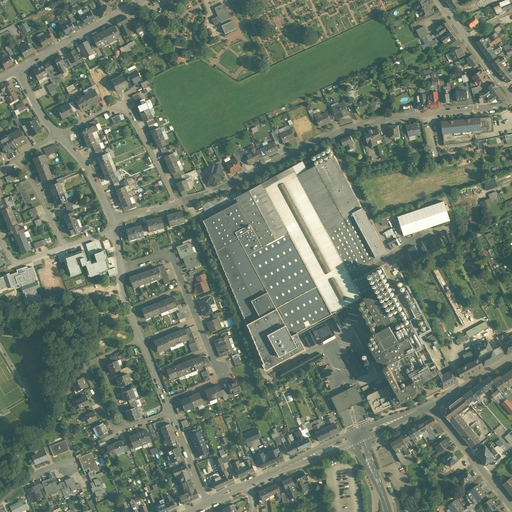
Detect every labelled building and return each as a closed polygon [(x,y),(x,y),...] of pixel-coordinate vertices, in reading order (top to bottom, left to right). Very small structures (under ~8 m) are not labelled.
[(68,0),(73,9),(90,0),(68,0)] [(98,0),(97,1),(101,8),(105,6),(101,0),(98,0)] [(423,0),(418,2),(415,4),(418,10),(429,5),(426,0),(423,0)] [(447,0),(446,1),(452,9),(461,5),(460,3),(467,0),(447,0)] [(511,3),(501,8),(503,12),(511,7),(511,3)] [(224,8),(223,4),(214,8),(218,16),(212,19),(214,25),(221,22),(223,25),(221,26),(225,34),(236,29),(232,21),(231,21),(230,18),(231,18),(226,7),(224,8)] [(101,8),(98,10),(102,18),(111,13),(107,5),(101,8)] [(429,5),(418,10),(420,17),(421,17),(424,15),(432,12),(429,5)] [(84,15),(81,17),(85,24),(89,21),(94,18),(90,11),(89,12),(84,15)] [(125,16),(115,20),(118,27),(120,26),(125,36),(130,34),(128,29),(125,24),(128,22),(125,16)] [(474,16),(466,22),(471,28),(479,23),(474,16)] [(140,19),(136,22),(134,21),(133,22),(133,23),(139,35),(146,30),(146,29),(145,27),(145,26),(143,24),(140,19)] [(74,30),(69,21),(69,22),(61,27),(61,26),(60,26),(65,35),(70,32),(74,30)] [(453,30),(447,22),(442,25),(446,31),(448,33),(448,34),(453,30)] [(25,23),(20,26),(24,33),(30,30),(25,23)] [(501,24),(494,29),(494,30),(498,34),(505,29),(501,24)] [(442,25),(436,29),(438,31),(441,35),(446,31),(442,25)] [(114,26),(103,32),(109,42),(120,36),(114,26)] [(428,35),(424,26),(416,30),(421,39),(422,38),(425,44),(430,42),(432,41),(430,36),(429,34),(428,35)] [(453,30),(448,34),(448,33),(447,34),(448,35),(451,40),(457,35),(453,30)] [(494,30),(488,34),(490,37),(493,41),(499,36),(498,35),(498,34),(494,30)] [(103,32),(92,37),(98,48),(109,42),(103,32)] [(48,33),(44,36),(44,35),(38,38),(43,47),(47,45),(47,44),(52,41),(48,33)] [(490,37),(484,39),(488,45),(489,44),(493,42),(493,41),(490,37)] [(432,41),(430,42),(431,44),(433,48),(438,46),(437,43),(440,41),(438,38),(432,41)] [(459,38),(453,42),(455,47),(458,46),(463,44),(459,38)] [(484,39),(483,38),(477,42),(482,50),(488,45),(484,39)] [(85,41),(78,46),(84,54),(91,49),(85,41)] [(133,41),(128,44),(131,50),(136,47),(133,41)] [(28,45),(20,50),(20,49),(19,49),(20,50),(22,53),(24,57),(33,53),(28,44),(28,45)] [(131,50),(128,44),(122,47),(125,53),(131,50)] [(488,45),(482,50),(484,53),(487,50),(492,48),(489,44),(488,45)] [(450,52),(450,53),(454,60),(465,55),(464,52),(463,53),(461,48),(460,48),(450,52)] [(492,48),(487,50),(484,53),(490,61),(497,56),(494,52),(492,50),(492,48)] [(76,54),(74,50),(71,51),(71,50),(68,52),(69,52),(68,54),(67,54),(69,58),(72,63),(77,60),(78,58),(77,57),(78,56),(77,54),(76,54)] [(479,63),(473,54),(467,58),(468,61),(471,65),(473,67),(479,63)] [(4,59),(1,61),(0,60),(5,68),(13,64),(8,56),(8,57),(4,59)] [(63,61),(60,56),(54,59),(62,73),(61,73),(62,74),(66,72),(61,64),(64,63),(63,61)] [(109,61),(106,56),(100,59),(103,65),(109,61)] [(499,59),(492,64),(498,72),(505,67),(502,63),(500,60),(499,59)] [(459,61),(450,65),(450,69),(454,66),(456,70),(462,66),(459,61)] [(49,62),(43,65),(47,72),(50,70),(53,69),(49,62)] [(43,65),(33,71),(38,80),(48,75),(47,72),(43,65)] [(505,67),(498,72),(507,83),(511,78),(511,75),(508,71),(505,67)] [(136,68),(128,72),(133,83),(141,79),(136,68)] [(487,75),(485,72),(484,72),(482,70),(472,77),(476,82),(477,81),(480,85),(488,79),(486,76),(487,75)] [(40,83),(49,77),(48,75),(38,80),(40,83)] [(122,75),(111,81),(117,92),(128,86),(122,75)] [(59,83),(55,76),(53,76),(49,77),(52,83),(53,85),(59,83)] [(117,92),(111,81),(100,87),(106,98),(117,92)] [(14,93),(11,87),(8,82),(0,86),(0,87),(2,92),(7,100),(9,104),(18,99),(14,93)] [(52,83),(46,86),(50,93),(55,89),(53,85),(52,83)] [(74,83),(66,88),(68,93),(77,89),(74,83)] [(494,83),(487,88),(488,89),(491,93),(492,93),(498,89),(499,89),(494,83)] [(100,93),(95,85),(91,87),(93,90),(94,90),(97,95),(100,93)] [(498,89),(492,93),(493,95),(498,102),(504,97),(498,89)] [(93,90),(85,94),(85,95),(90,106),(100,101),(97,95),(94,90),(93,90)] [(467,91),(456,91),(457,102),(462,101),(461,101),(467,100),(467,101),(468,101),(467,91)] [(85,95),(76,100),(81,110),(85,108),(85,110),(88,108),(88,107),(90,106),(85,95)] [(355,104),(356,108),(359,114),(370,109),(367,103),(366,99),(355,104)] [(431,100),(428,100),(428,102),(429,108),(439,107),(438,99),(431,100)] [(378,101),(375,102),(374,100),(367,103),(370,108),(373,107),(374,110),(381,107),(379,104),(380,104),(379,104),(378,101)] [(141,103),(136,105),(140,113),(149,110),(145,101),(141,103)] [(69,103),(56,110),(58,109),(60,112),(59,113),(60,114),(63,118),(62,119),(74,113),(73,112),(70,106),(69,103)] [(344,103),(339,105),(333,108),(334,112),(337,118),(337,119),(348,114),(344,103)] [(149,110),(140,113),(143,122),(152,118),(149,110)] [(321,115),(316,118),(320,126),(331,122),(331,121),(328,115),(327,113),(321,115)] [(119,115),(111,118),(113,124),(121,121),(119,115)] [(307,117),(296,122),(298,126),(297,126),(298,126),(301,134),(312,130),(309,121),(307,117)] [(493,117),(441,122),(442,129),(443,134),(494,128),(493,117)] [(34,120),(25,125),(28,130),(31,135),(32,136),(41,131),(34,120)] [(91,126),(90,127),(92,133),(95,132),(101,129),(98,123),(97,124),(96,124),(91,126)] [(418,124),(406,127),(408,133),(409,136),(410,140),(415,139),(416,138),(415,135),(420,133),(418,124)] [(279,134),(289,129),(288,126),(288,125),(277,130),(279,132),(279,134)] [(398,125),(388,126),(390,139),(394,138),(394,137),(400,136),(398,125)] [(90,127),(81,130),(83,136),(92,133),(90,127)] [(159,127),(150,131),(154,139),(163,136),(161,131),(159,127)] [(494,128),(443,134),(443,139),(444,145),(473,142),(474,141),(474,135),(476,133),(494,131),(494,128)] [(20,129),(8,135),(16,147),(27,141),(20,129)] [(279,134),(281,139),(283,142),(294,138),(292,133),(290,129),(289,129),(279,134)] [(372,130),(372,131),(376,141),(381,139),(382,139),(381,137),(378,129),(372,130)] [(372,130),(371,130),(369,130),(369,132),(365,133),(369,147),(377,145),(376,141),(372,131),(372,130)] [(92,133),(83,136),(86,142),(94,138),(92,133)] [(8,135),(4,138),(5,139),(3,140),(1,139),(0,140),(0,144),(5,153),(10,151),(12,152),(13,151),(13,149),(16,147),(8,135)] [(350,135),(341,140),(344,146),(346,145),(351,143),(354,142),(350,135)] [(163,136),(154,139),(158,148),(167,144),(165,140),(163,136)] [(94,138),(86,142),(88,148),(93,146),(97,144),(94,138)] [(485,146),(488,145),(487,139),(478,141),(481,154),(486,153),(485,146)] [(263,147),(267,155),(278,151),(274,142),(268,145),(263,147)] [(56,144),(44,149),(46,155),(58,150),(56,144)] [(242,152),(239,147),(235,149),(236,151),(241,160),(245,158),(242,152)] [(253,147),(248,149),(249,149),(243,152),(242,152),(245,158),(248,165),(260,159),(256,151),(254,148),(253,147)] [(267,155),(263,147),(258,150),(262,158),(267,155)] [(241,160),(236,151),(232,153),(235,158),(237,162),(241,160)] [(170,154),(169,153),(163,156),(167,166),(176,162),(173,153),(170,154)] [(43,154),(33,158),(38,170),(47,166),(43,154)] [(103,155),(97,157),(99,163),(108,160),(106,154),(103,155)] [(335,156),(315,166),(320,175),(308,181),(307,179),(300,182),(325,228),(362,208),(335,156)] [(235,158),(226,163),(228,168),(228,169),(229,171),(230,171),(231,174),(241,168),(239,165),(239,164),(238,163),(237,162),(235,158)] [(108,160),(99,163),(102,169),(111,165),(108,160)] [(308,170),(303,161),(292,167),(300,182),(307,179),(308,181),(320,175),(315,166),(308,170)] [(176,162),(167,166),(171,174),(173,174),(179,171),(180,171),(176,162)] [(111,165),(102,169),(104,175),(113,171),(111,165)] [(217,165),(214,167),(213,165),(209,167),(216,181),(220,180),(219,178),(224,175),(221,170),(218,165),(217,165)] [(47,166),(38,170),(43,182),(52,178),(47,166)] [(209,167),(204,170),(205,171),(202,173),(201,174),(203,177),(207,184),(212,181),(213,183),(216,181),(209,167)] [(300,182),(292,167),(261,184),(271,201),(288,233),(316,286),(347,270),(348,270),(339,255),(337,256),(332,247),(335,245),(325,228),(300,182)] [(113,171),(104,175),(107,181),(111,179),(115,177),(113,171)] [(511,172),(495,178),(498,187),(511,181),(511,172)] [(14,174),(5,177),(7,183),(16,179),(15,176),(14,174)] [(181,176),(175,178),(176,183),(186,179),(184,175),(181,176)] [(490,179),(484,181),(484,182),(487,190),(498,187),(495,178),(490,179)] [(122,181),(119,182),(120,185),(114,187),(116,190),(124,186),(125,187),(128,185),(126,179),(122,181)] [(186,179),(176,183),(180,192),(186,190),(189,188),(187,183),(186,179)] [(20,182),(15,185),(18,193),(20,192),(24,191),(20,182)] [(58,183),(50,186),(54,197),(62,193),(60,188),(61,188),(59,182),(58,183)] [(261,184),(242,194),(241,192),(237,194),(238,196),(235,198),(237,202),(244,215),(271,201),(261,184)] [(124,186),(116,190),(118,196),(127,192),(125,187),(124,186)] [(24,191),(20,192),(23,200),(29,198),(26,190),(24,191)] [(496,191),(488,194),(490,198),(492,205),(500,202),(496,191)] [(127,192),(118,196),(120,201),(129,198),(127,192)] [(62,193),(54,197),(57,205),(65,202),(62,193)] [(11,196),(4,199),(0,200),(0,206),(1,208),(7,206),(7,207),(10,206),(14,205),(11,196)] [(129,198),(120,201),(123,207),(128,205),(132,204),(129,198)] [(492,205),(490,198),(480,202),(483,208),(492,205)] [(271,201),(244,215),(253,231),(261,247),(288,233),(271,201)] [(444,201),(398,216),(404,236),(450,221),(444,201)] [(237,202),(202,221),(206,229),(209,234),(208,235),(211,240),(213,245),(213,246),(216,251),(238,239),(253,231),(244,215),(237,202)] [(5,219),(14,215),(10,206),(7,207),(1,210),(3,213),(2,213),(2,214),(3,213),(5,219)] [(35,207),(29,210),(33,218),(38,216),(35,207)] [(362,208),(325,228),(335,245),(339,255),(348,270),(349,272),(386,252),(362,208)] [(72,212),(64,215),(67,224),(75,220),(72,212)] [(182,212),(174,214),(177,224),(185,222),(184,220),(183,214),(182,212)] [(174,214),(167,216),(169,222),(170,226),(177,224),(174,214)] [(14,215),(5,219),(7,224),(6,224),(7,224),(8,227),(8,228),(18,224),(14,215)] [(161,217),(154,219),(156,230),(164,228),(163,224),(162,218),(161,217)] [(154,219),(146,221),(147,225),(149,231),(149,232),(156,230),(154,219)] [(75,220),(67,224),(71,235),(81,231),(78,225),(77,225),(75,220)] [(18,224),(8,228),(9,231),(8,232),(9,234),(13,233),(14,235),(24,231),(23,231),(22,227),(21,226),(19,227),(18,224)] [(88,224),(82,226),(84,232),(90,229),(88,224)] [(141,226),(134,228),(136,238),(144,236),(143,232),(141,227),(141,226)] [(134,228),(126,230),(128,234),(129,240),(136,238),(134,228)] [(392,228),(384,232),(387,237),(392,235),(393,236),(395,235),(392,228)] [(18,244),(27,240),(24,231),(14,235),(14,236),(15,235),(16,239),(15,239),(16,239),(18,244)] [(261,247),(253,231),(238,239),(267,292),(275,308),(290,301),(261,247)] [(431,253),(449,244),(443,231),(436,235),(439,241),(435,243),(432,237),(426,241),(431,253)] [(288,233),(261,247),(290,301),(316,286),(288,233)] [(397,238),(388,243),(391,250),(401,245),(397,238)] [(267,292),(238,239),(216,251),(215,251),(218,257),(220,262),(223,268),(222,268),(225,273),(224,274),(227,279),(230,284),(229,285),(232,290),(231,290),(234,296),(237,301),(236,301),(239,307),(267,292)] [(27,240),(18,244),(20,249),(20,250),(22,253),(21,253),(21,254),(31,250),(27,240)] [(183,245),(177,247),(182,258),(184,258),(193,254),(189,243),(183,245)] [(106,260),(103,252),(94,255),(97,263),(91,265),(90,262),(87,263),(88,266),(85,267),(89,278),(99,275),(99,274),(108,270),(105,260),(106,260)] [(88,266),(87,263),(83,253),(65,259),(67,264),(66,264),(70,277),(80,274),(77,265),(80,264),(81,269),(85,267),(88,266)] [(193,254),(184,258),(188,268),(194,266),(199,264),(195,253),(193,254)] [(476,258),(465,264),(469,274),(480,268),(476,258)] [(0,290),(2,290),(1,289),(8,287),(8,288),(14,286),(14,285),(21,283),(22,287),(24,293),(25,293),(27,299),(26,299),(28,305),(42,300),(40,294),(38,295),(35,289),(40,287),(38,281),(35,282),(34,278),(36,277),(33,267),(28,268),(27,266),(16,270),(17,272),(10,275),(9,273),(3,275),(4,276),(0,277),(0,290)] [(158,267),(152,269),(156,279),(162,277),(161,274),(160,272),(159,269),(158,267)] [(381,267),(367,274),(369,279),(384,272),(381,267)] [(152,269),(146,271),(150,281),(156,279),(152,269)] [(332,306),(335,312),(362,297),(347,270),(316,286),(328,308),(332,306)] [(146,271),(141,273),(144,283),(150,281),(146,271)] [(384,272),(369,279),(377,293),(376,293),(375,293),(375,294),(377,293),(391,286),(384,272)] [(141,273),(140,273),(135,275),(139,285),(138,285),(139,285),(144,283),(141,273)] [(135,275),(129,277),(133,287),(138,285),(139,285),(135,275)] [(204,279),(198,281),(199,283),(195,284),(197,289),(197,290),(198,293),(199,294),(208,290),(204,279)] [(328,308),(316,286),(290,301),(275,308),(246,324),(249,330),(248,330),(251,335),(251,336),(253,341),(256,347),(255,347),(258,352),(260,358),(263,363),(261,364),(264,369),(265,370),(270,367),(304,349),(296,333),(331,314),(328,308)] [(391,286),(377,293),(382,303),(396,295),(391,286)] [(407,290),(403,292),(408,302),(412,300),(407,290)] [(239,307),(238,307),(241,312),(241,313),(244,318),(243,318),(246,324),(275,308),(267,292),(239,307)] [(396,295),(382,303),(377,293),(375,294),(367,298),(365,300),(366,302),(369,309),(380,328),(382,327),(384,329),(390,326),(389,324),(392,322),(390,318),(387,312),(401,305),(396,295)] [(200,301),(198,302),(200,307),(201,308),(202,310),(202,311),(202,312),(204,312),(205,314),(206,315),(212,312),(211,309),(216,307),(212,296),(200,301)] [(173,297),(164,300),(168,310),(177,306),(173,297)] [(164,300),(156,303),(160,313),(168,310),(164,300)] [(421,317),(412,300),(408,302),(416,319),(421,317)] [(156,303),(149,306),(153,316),(160,313),(156,303)] [(401,305),(387,312),(390,318),(391,318),(391,317),(399,313),(404,310),(401,305)] [(149,306),(141,309),(145,319),(153,316),(149,306)] [(347,318),(345,316),(348,314),(345,308),(336,313),(341,322),(347,318)] [(411,323),(404,310),(399,313),(391,317),(391,318),(390,318),(392,322),(389,324),(390,326),(384,329),(366,339),(372,350),(375,357),(382,369),(384,367),(393,384),(396,391),(397,391),(403,403),(406,401),(407,400),(408,400),(414,397),(416,395),(418,392),(418,389),(416,386),(436,375),(438,378),(442,376),(439,370),(440,370),(435,361),(434,361),(422,338),(420,339),(411,323)] [(218,318),(206,322),(210,332),(222,328),(218,318)] [(485,321),(466,332),(469,337),(488,327),(485,321)] [(184,329),(178,331),(182,342),(188,340),(188,338),(187,335),(185,332),(184,329)] [(178,331),(172,334),(176,345),(182,342),(178,331)] [(433,333),(426,337),(430,343),(433,341),(436,339),(433,333)] [(176,345),(172,334),(166,336),(170,347),(176,345)] [(466,334),(456,340),(459,345),(469,339),(466,334)] [(506,342),(502,344),(502,345),(507,354),(511,351),(511,334),(509,336),(511,340),(506,342)] [(222,337),(214,341),(217,349),(230,344),(227,336),(227,335),(222,337)] [(506,342),(503,335),(498,337),(500,340),(502,344),(506,342)] [(160,339),(164,350),(170,347),(166,336),(163,337),(162,338),(160,339)] [(164,350),(160,339),(160,338),(157,340),(156,340),(154,341),(156,345),(156,346),(156,347),(157,347),(158,352),(164,350)] [(436,339),(433,341),(437,350),(441,348),(436,339)] [(498,359),(493,350),(488,341),(475,348),(480,358),(479,358),(484,366),(489,364),(493,362),(498,359)] [(230,344),(217,349),(220,357),(231,353),(233,352),(230,344)] [(502,345),(493,350),(498,359),(507,354),(502,345)] [(356,348),(345,354),(355,376),(358,374),(359,376),(367,372),(356,348)] [(468,364),(473,373),(484,366),(479,358),(480,358),(475,348),(463,355),(468,364)] [(201,356),(192,359),(196,369),(204,365),(201,356)] [(192,359),(186,362),(190,372),(196,370),(196,369),(192,359)] [(328,367),(330,366),(327,359),(315,363),(323,382),(329,380),(327,377),(329,376),(327,371),(329,370),(328,367)] [(111,362),(107,364),(111,373),(119,370),(116,361),(115,361),(111,362)] [(186,362),(180,364),(184,374),(190,372),(186,362)] [(180,364),(174,366),(178,377),(184,374),(180,364)] [(473,373),(468,364),(457,370),(462,379),(473,373)] [(178,377),(174,366),(166,370),(169,375),(170,379),(174,378),(175,380),(179,378),(178,377)] [(511,369),(501,377),(507,386),(508,387),(511,384),(511,369)] [(452,370),(442,376),(438,378),(443,387),(444,389),(445,388),(445,387),(457,381),(452,370)] [(122,376),(116,378),(119,387),(125,385),(131,383),(127,374),(122,376)] [(501,377),(500,376),(492,381),(495,384),(499,389),(500,390),(507,386),(501,377)] [(492,381),(490,377),(481,383),(486,391),(491,387),(493,390),(495,392),(499,389),(495,384),(492,381)] [(77,380),(73,381),(73,382),(78,391),(80,389),(81,390),(82,389),(85,387),(81,378),(77,380)] [(233,380),(231,381),(231,382),(227,384),(229,390),(231,394),(232,394),(241,391),(237,380),(234,381),(233,380)] [(481,383),(472,389),(478,397),(486,391),(481,383)] [(385,387),(395,406),(396,405),(397,405),(403,403),(397,391),(396,391),(393,384),(388,387),(388,386),(387,386),(385,387)] [(215,387),(214,387),(212,388),(216,398),(222,395),(223,395),(221,390),(218,385),(217,385),(215,386),(215,387)] [(331,397),(338,413),(342,411),(355,404),(363,401),(355,385),(349,388),(335,395),(331,397)] [(511,392),(509,388),(508,387),(507,386),(500,390),(507,399),(511,404),(511,392)] [(395,406),(385,387),(382,388),(379,390),(377,387),(375,388),(386,409),(395,406)] [(212,388),(209,389),(208,389),(206,389),(206,390),(205,390),(207,396),(209,401),(216,398),(212,388)] [(386,409),(375,388),(374,388),(374,392),(369,395),(368,395),(367,396),(367,397),(367,398),(374,412),(375,413),(376,414),(377,414),(378,414),(386,409)] [(131,389),(122,392),(125,401),(128,400),(134,398),(135,398),(131,389)] [(472,389),(463,396),(470,405),(476,401),(474,399),(478,397),(472,389)] [(495,392),(492,395),(495,399),(498,403),(502,400),(499,396),(503,393),(500,390),(499,389),(495,392)] [(291,391),(285,394),(289,402),(294,399),(291,391)] [(199,393),(189,397),(194,408),(203,404),(201,399),(199,393)] [(507,399),(503,393),(499,396),(502,400),(504,402),(507,399)] [(86,395),(76,400),(80,408),(83,406),(90,403),(86,395)] [(453,403),(460,413),(470,406),(463,396),(453,403)] [(189,397),(180,400),(182,406),(184,411),(194,408),(189,397)] [(478,397),(474,399),(476,401),(470,405),(472,407),(481,401),(478,397)] [(511,404),(507,399),(504,402),(502,403),(511,414),(511,404)] [(135,401),(129,403),(132,409),(134,408),(138,407),(135,401)] [(460,413),(453,403),(449,406),(443,411),(443,413),(450,421),(459,413),(460,413)] [(484,415),(477,406),(473,408),(481,417),(484,415)] [(132,409),(126,411),(130,421),(138,418),(134,408),(132,409)] [(94,411),(85,415),(89,423),(97,419),(94,411)] [(481,440),(459,413),(450,421),(472,448),(481,440)] [(329,418),(325,420),(328,426),(335,423),(332,417),(331,417),(329,418)] [(433,417),(425,422),(428,427),(430,426),(432,425),(437,422),(433,417)] [(322,418),(310,423),(312,427),(319,423),(322,429),(326,427),(322,418)] [(425,422),(417,426),(421,432),(425,430),(428,428),(429,428),(428,427),(425,422)] [(437,422),(432,425),(434,428),(436,427),(441,434),(445,432),(437,422)] [(103,423),(92,428),(97,437),(99,436),(106,433),(107,432),(103,423)] [(161,427),(160,427),(168,445),(177,441),(170,423),(166,425),(161,427)] [(322,429),(319,423),(312,427),(315,433),(319,441),(330,436),(326,427),(322,429)] [(328,426),(326,427),(330,436),(339,432),(335,423),(328,426)] [(417,426),(408,432),(412,438),(419,433),(421,432),(417,426)] [(301,430),(300,431),(304,439),(307,437),(310,436),(309,432),(307,428),(301,430)] [(257,429),(243,435),(246,443),(251,441),(260,437),(257,429)] [(146,430),(137,433),(141,445),(150,441),(146,430)] [(200,431),(190,435),(199,455),(208,451),(200,431)] [(300,431),(295,434),(299,441),(304,439),(300,431)] [(408,432),(401,436),(406,445),(409,449),(413,447),(410,443),(409,443),(408,441),(412,438),(408,432)] [(141,445),(137,433),(129,437),(132,442),(134,448),(141,445)] [(419,433),(412,438),(414,442),(421,437),(419,433)] [(279,435),(274,438),(275,439),(277,444),(282,442),(279,435)] [(396,439),(401,448),(404,446),(406,445),(401,436),(396,439)] [(299,441),(295,443),(298,451),(311,445),(307,437),(299,441)] [(401,448),(396,439),(390,442),(395,451),(398,449),(401,448)] [(445,439),(436,446),(440,452),(445,448),(449,445),(445,439)] [(65,440),(50,446),(54,456),(69,450),(68,447),(65,440)] [(125,450),(121,440),(113,444),(117,454),(125,450)] [(288,446),(285,447),(288,455),(298,451),(295,443),(292,444),(288,446)] [(113,444),(104,447),(105,451),(108,450),(110,456),(117,454),(113,444)] [(475,452),(486,466),(492,462),(491,462),(495,458),(493,456),(498,452),(492,445),(487,448),(485,445),(481,449),(481,448),(475,452)] [(156,447),(150,450),(152,455),(158,453),(156,447)] [(173,449),(167,451),(172,462),(181,458),(177,447),(173,449)] [(274,447),(269,449),(270,451),(268,452),(269,456),(268,457),(271,463),(283,458),(280,451),(279,452),(278,448),(275,449),(274,447)] [(44,448),(39,450),(38,453),(35,455),(32,456),(33,459),(35,464),(48,459),(46,454),(44,448)] [(405,460),(400,451),(398,450),(398,449),(395,451),(398,456),(401,463),(405,460)] [(258,461),(265,458),(263,452),(256,455),(258,461)] [(91,453),(86,454),(87,455),(82,457),(79,458),(82,465),(81,465),(83,470),(88,468),(90,472),(94,470),(95,472),(99,470),(96,464),(94,458),(93,459),(91,453)] [(450,453),(444,458),(450,467),(459,460),(453,453),(451,454),(450,453)] [(265,458),(258,461),(261,468),(271,464),(268,457),(265,458)] [(221,459),(215,461),(220,473),(221,472),(225,470),(221,459)] [(244,461),(244,462),(246,466),(243,467),(247,475),(254,471),(249,459),(244,461)] [(179,467),(172,470),(172,471),(173,470),(174,472),(175,475),(174,475),(174,476),(177,475),(186,471),(187,471),(185,465),(179,467)] [(214,465),(208,468),(211,475),(217,472),(214,465)] [(241,468),(236,470),(239,478),(247,475),(243,467),(241,468)] [(186,471),(177,475),(180,482),(181,482),(190,478),(187,471),(186,471)] [(468,471),(459,478),(464,484),(470,480),(473,477),(468,471)] [(211,475),(209,476),(212,483),(221,479),(217,472),(211,475)] [(303,472),(294,476),(297,483),(301,481),(306,478),(303,472)] [(224,478),(222,478),(225,485),(234,481),(231,474),(224,478)] [(433,476),(429,480),(432,485),(433,484),(437,481),(433,476)] [(291,477),(281,481),(286,491),(286,492),(289,498),(296,495),(296,494),(292,485),(293,485),(294,484),(291,477)] [(511,478),(511,477),(503,484),(511,494),(511,478)] [(53,478),(49,479),(49,480),(43,483),(46,490),(47,489),(49,494),(58,491),(59,491),(56,485),(53,478)] [(66,481),(71,493),(73,492),(72,491),(76,489),(75,485),(72,478),(65,480),(66,481)] [(98,478),(91,481),(93,487),(91,488),(93,493),(95,492),(97,498),(102,496),(102,497),(107,495),(104,489),(102,489),(101,485),(102,485),(100,481),(99,481),(98,478)] [(190,478),(181,482),(186,493),(194,489),(190,478)] [(212,483),(215,489),(225,485),(222,478),(221,479),(212,483)] [(71,493),(66,481),(62,483),(64,489),(61,490),(64,496),(68,494),(71,493)] [(309,482),(303,485),(305,488),(306,491),(312,489),(309,482)] [(276,484),(266,489),(269,496),(274,494),(278,492),(279,491),(278,488),(276,484)] [(478,484),(465,493),(468,498),(474,495),(478,501),(486,495),(478,484)] [(37,485),(27,490),(30,495),(32,501),(33,500),(32,500),(37,498),(38,500),(40,499),(40,500),(41,499),(43,498),(39,491),(37,485)] [(186,493),(179,496),(183,504),(199,497),(195,489),(194,489),(186,493)] [(266,489),(258,492),(259,494),(258,495),(259,505),(264,504),(263,499),(269,496),(266,489)] [(402,499),(407,511),(411,511),(415,510),(414,507),(420,504),(414,493),(402,499)] [(474,495),(468,498),(472,503),(471,504),(472,504),(476,501),(478,501),(474,495)] [(465,511),(464,510),(457,499),(448,505),(452,511),(465,511)] [(497,507),(491,499),(485,503),(483,504),(485,508),(487,511),(490,511),(492,511),(497,507)] [(24,500),(10,506),(13,511),(12,511),(19,511),(28,508),(24,500)] [(135,500),(130,502),(134,511),(137,509),(139,508),(136,503),(135,500)] [(168,502),(164,504),(168,511),(175,507),(172,500),(168,502)] [(161,504),(155,506),(157,511),(165,511),(168,511),(164,504),(164,503),(161,504)]
